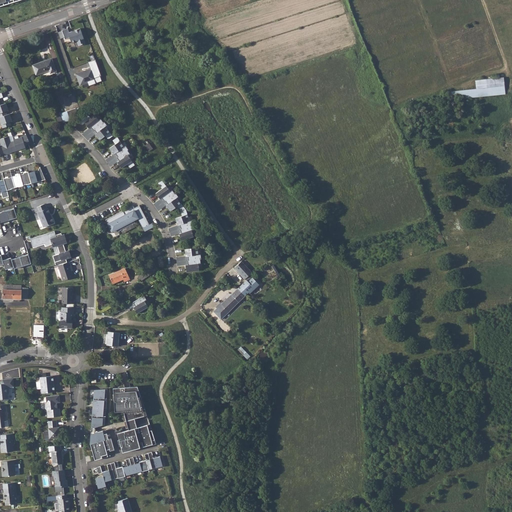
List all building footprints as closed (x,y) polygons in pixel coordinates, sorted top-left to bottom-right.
[(490,20),(437,37),(452,83),(504,66),(490,20)] [(67,28),(61,30),(64,39),(69,37),(71,42),(76,40),(78,45),(84,43),(83,38),(79,28),(73,30),(73,31),(68,32),(67,28)] [(56,71),(52,58),(32,65),(36,75),(49,70),(50,73),(56,71)] [(95,59),(88,61),(91,70),(87,71),(87,70),(76,74),(80,85),(88,82),(89,85),(96,83),(94,77),(101,75),(95,59)] [(476,89),(504,86),(504,77),(476,80),(476,89)] [(476,89),(449,91),(450,99),(505,94),(504,86),(476,89)] [(9,110),(6,103),(0,105),(0,117),(7,114),(6,111),(9,110)] [(75,108),(60,114),(63,124),(71,121),(76,119),(75,116),(78,115),(75,108)] [(0,117),(0,120),(3,128),(11,125),(10,121),(12,121),(10,114),(7,114),(0,117)] [(94,114),(84,122),(89,128),(88,129),(90,132),(91,132),(94,135),(95,134),(100,140),(110,132),(105,126),(107,125),(104,121),(103,122),(100,119),(99,120),(94,114)] [(90,132),(88,129),(83,133),(88,140),(94,135),(91,132),(90,132)] [(12,135),(0,138),(0,140),(1,145),(4,154),(4,155),(9,153),(17,150),(13,137),(12,135)] [(18,135),(13,137),(17,150),(21,149),(21,150),(26,149),(25,145),(26,145),(26,143),(27,141),(29,141),(26,135),(19,137),(18,135)] [(120,141),(109,148),(113,154),(112,155),(115,158),(114,159),(116,162),(117,162),(121,168),(132,161),(128,155),(130,153),(127,150),(128,149),(126,145),(124,147),(120,141)] [(115,158),(112,155),(106,159),(111,166),(116,162),(114,159),(115,158)] [(36,171),(28,173),(31,183),(32,184),(45,180),(40,167),(38,172),(36,171)] [(24,173),(20,174),(23,185),(27,184),(27,185),(31,183),(28,173),(28,172),(24,173)] [(16,176),(12,177),(15,187),(19,186),(19,187),(23,186),(23,185),(20,174),(15,175),(16,176)] [(300,175),(296,178),(305,190),(309,187),(300,175)] [(4,180),(7,190),(12,189),(11,188),(15,187),(12,177),(8,178),(8,177),(4,178),(4,180)] [(0,189),(0,190),(2,198),(9,196),(7,190),(4,180),(0,180),(0,189)] [(166,185),(156,193),(161,199),(159,200),(162,203),(163,202),(165,206),(166,205),(171,211),(181,203),(177,197),(179,196),(176,192),(175,193),(173,190),(171,191),(166,185)] [(162,203),(159,200),(154,204),(159,210),(165,206),(163,202),(162,203)] [(38,212),(37,212),(43,227),(54,223),(47,208),(46,209),(44,204),(36,207),(38,212)] [(110,226),(106,228),(109,233),(114,231),(114,230),(118,228),(119,231),(123,229),(132,224),(136,222),(134,220),(138,218),(145,231),(155,226),(153,223),(150,224),(140,205),(133,208),(132,206),(124,211),(123,210),(106,220),(109,225),(110,226)] [(6,212),(9,221),(17,218),(14,209),(6,212)] [(9,221),(6,212),(0,213),(0,222),(0,223),(9,221)] [(188,213),(176,218),(178,225),(177,225),(178,229),(177,229),(178,233),(180,233),(182,240),(194,236),(192,229),(194,228),(193,224),(194,224),(192,219),(190,220),(188,213)] [(178,229),(177,225),(169,228),(172,236),(178,233),(177,229),(178,229)] [(56,237),(56,235),(55,231),(30,239),(32,247),(45,243),(46,245),(52,243),(51,239),(56,237)] [(56,237),(51,239),(52,243),(53,247),(57,246),(60,254),(59,254),(61,260),(71,258),(69,251),(66,252),(63,244),(64,244),(62,236),(61,234),(56,235),(56,237)] [(198,247),(185,248),(186,256),(185,256),(185,260),(184,260),(185,264),(186,264),(187,272),(200,270),(199,263),(201,262),(201,258),(202,258),(201,253),(199,254),(198,247)] [(22,255),(19,256),(23,267),(31,264),(28,255),(23,256),(22,255)] [(12,260),(14,267),(14,269),(23,267),(19,256),(16,256),(17,258),(12,260)] [(185,260),(185,256),(177,257),(178,265),(185,264),(184,260),(185,260)] [(4,264),(6,270),(14,267),(12,260),(11,258),(5,260),(5,258),(2,259),(4,264)] [(234,267),(242,276),(246,272),(249,269),(241,261),(234,267)] [(70,262),(59,266),(63,281),(73,278),(70,267),(71,267),(70,262)] [(137,276),(140,279),(140,280),(153,272),(150,267),(137,276)] [(124,281),(125,281),(129,279),(124,268),(109,275),(113,283),(123,279),(124,281)] [(252,285),(250,287),(253,291),(260,297),(268,289),(258,279),(252,284),(252,285)] [(245,282),(238,288),(245,295),(248,292),(247,290),(250,287),(252,285),(252,284),(247,280),(246,280),(245,282)] [(4,285),(3,298),(27,299),(28,292),(21,292),(21,288),(21,285),(4,285)] [(221,304),(217,308),(224,316),(245,295),(238,288),(221,304)] [(151,291),(136,299),(138,303),(139,302),(143,309),(154,302),(151,296),(153,295),(151,291)] [(63,293),(62,304),(74,304),(74,299),(73,299),(73,294),(63,293)] [(60,320),(59,327),(72,327),(73,322),(72,322),(72,317),(75,317),(75,312),(74,312),(74,307),(62,307),(62,312),(61,312),(61,320),(60,320)] [(224,316),(217,308),(214,311),(221,318),(224,316)] [(44,325),(33,325),(33,338),(44,338),(44,325)] [(168,325),(162,328),(167,338),(173,335),(168,325)] [(108,334),(107,344),(118,345),(119,333),(108,332),(108,334)] [(53,375),(40,377),(42,393),(54,391),(53,375)] [(0,399),(2,401),(8,400),(8,395),(9,393),(8,387),(14,386),(13,378),(2,380),(1,381),(1,384),(0,383),(0,399)] [(137,386),(113,388),(114,409),(123,408),(129,427),(118,429),(123,452),(153,444),(151,440),(155,439),(152,430),(149,430),(147,424),(137,428),(134,419),(147,415),(137,386)] [(107,389),(94,390),(91,428),(96,427),(104,425),(105,418),(97,418),(97,416),(105,417),(106,401),(98,400),(98,399),(106,399),(107,389)] [(59,395),(46,396),(47,403),(45,403),(45,408),(47,410),(48,417),(60,416),(60,409),(58,408),(56,408),(56,402),(60,402),(59,395)] [(56,420),(48,421),(49,427),(48,428),(49,431),(43,431),(44,438),(49,438),(59,437),(59,433),(60,433),(59,426),(57,427),(56,420)] [(90,444),(95,460),(108,456),(106,452),(106,450),(114,448),(111,438),(108,439),(103,440),(101,431),(96,433),(90,434),(90,445),(90,444)] [(1,439),(0,439),(1,446),(0,446),(1,452),(13,450),(11,438),(13,437),(13,433),(1,434),(1,439)] [(60,445),(48,446),(49,451),(51,451),(53,464),(63,463),(62,457),(61,457),(61,455),(62,455),(61,450),(60,450),(60,445)] [(148,453),(152,468),(163,466),(160,456),(153,458),(152,452),(148,453)] [(142,471),(152,468),(148,453),(144,454),(146,460),(139,462),(140,463),(142,471)] [(133,473),(142,471),(140,463),(135,464),(133,457),(129,458),(133,473)] [(129,458),(126,459),(127,466),(123,467),(125,475),(133,473),(129,458)] [(1,461),(1,466),(3,467),(3,470),(2,471),(2,474),(3,475),(4,476),(15,475),(14,464),(16,464),(15,460),(1,461)] [(111,463),(115,479),(125,476),(125,475),(123,467),(123,466),(116,468),(114,462),(111,463)] [(105,482),(115,479),(111,463),(107,464),(109,470),(102,472),(102,473),(103,476),(105,482)] [(64,469),(52,471),(53,476),(54,475),(55,485),(60,485),(61,486),(62,487),(68,486),(67,480),(66,480),(66,478),(64,478),(63,474),(65,474),(64,469)] [(98,488),(106,486),(105,482),(103,476),(96,478),(98,488)] [(14,483),(3,484),(4,493),(3,493),(4,498),(5,505),(15,504),(14,493),(13,488),(15,488),(14,483)] [(67,494),(56,495),(57,499),(58,499),(59,511),(56,511),(55,511),(64,511),(64,510),(65,510),(66,511),(69,510),(68,502),(69,502),(69,498),(67,498),(67,494)] [(132,511),(128,498),(117,501),(119,511),(132,511)]
